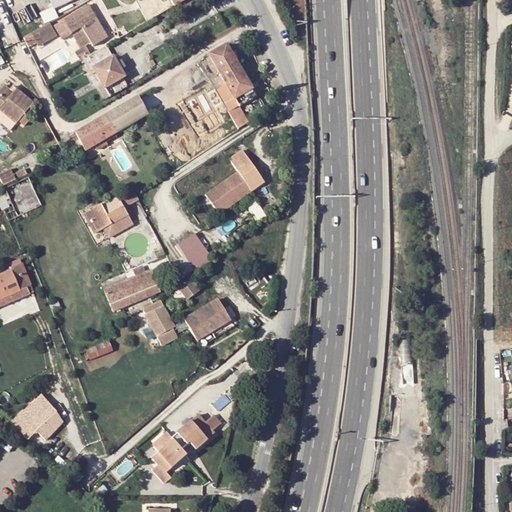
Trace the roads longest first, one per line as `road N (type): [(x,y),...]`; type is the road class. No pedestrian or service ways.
road 1 (unclassified): [(254,0),(296,100),(301,139),(279,367),(248,511)]
road 2 (trunk): [(332,0),(338,308),(307,511)]
road 3 (trunk): [(333,511),(364,286),(358,0)]
road 4 (unclassified): [(488,150),(488,511)]
road 5 (unclassified): [(491,0),(488,150)]
